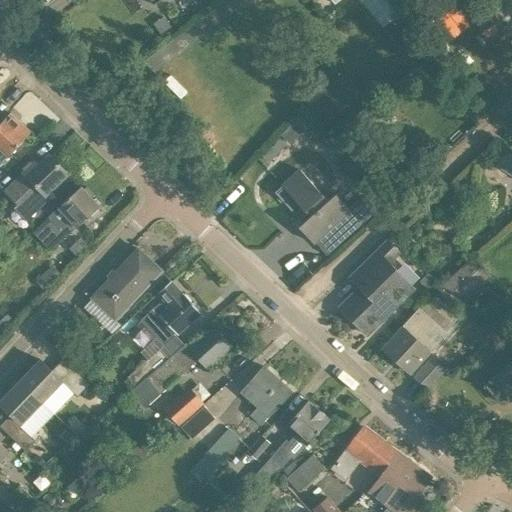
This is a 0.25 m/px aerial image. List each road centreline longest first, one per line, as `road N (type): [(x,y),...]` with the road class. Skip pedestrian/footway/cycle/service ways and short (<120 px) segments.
road 1 (residential): [(473,477),(394,416),(166,196)]
road 2 (residential): [(0,358),(166,196)]
road 3 (residential): [(166,196),(0,43)]
